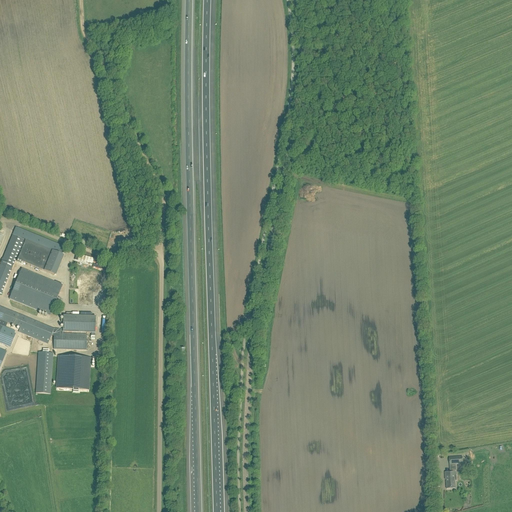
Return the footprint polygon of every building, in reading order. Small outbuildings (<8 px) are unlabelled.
[(24,240),(12,236),(0,266),(0,295),(1,296),(24,240)] [(119,242),(121,249),(136,245),(135,238),(119,242)] [(52,252),(42,248),(43,243),(37,241),(36,245),(26,241),(17,261),(35,268),(34,270),(45,275),(46,273),(56,276),(64,257),(61,256),(63,251),(54,247),(52,252)] [(76,255),(74,261),(92,265),(93,260),(76,255)] [(50,317),(53,311),(57,312),(62,300),(58,298),(63,286),(22,269),(9,300),(50,317)] [(79,272),(79,283),(96,283),(96,272),(79,272)] [(0,344),(11,348),(17,333),(6,329),(8,324),(20,329),(18,333),(48,345),(50,341),(52,336),(54,337),(54,350),(86,351),(87,335),(64,334),(64,333),(95,334),(96,317),(63,316),(63,330),(54,330),(54,329),(0,307),(0,344)] [(36,394),(50,395),(53,354),(38,353),(36,394)] [(58,357),(56,389),(89,391),(91,359),(58,357)] [(449,458),(450,466),(463,465),(462,457),(449,458)] [(456,472),(445,473),(445,480),(446,480),(447,490),(456,489),(455,481),(457,481),(456,472)]
